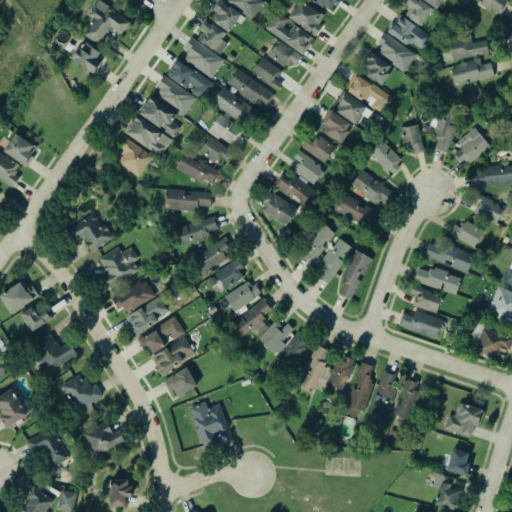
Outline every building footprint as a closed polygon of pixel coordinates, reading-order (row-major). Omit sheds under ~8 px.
[(264,2),(261,0),(221,0),(222,0),(252,20),(264,2)] [(299,0),(288,18),(313,35),(325,17),(300,0),(299,0)] [(338,0),(311,0),(333,11),(338,0)] [(412,0),(402,12),(419,26),(432,10),(419,0),(412,0)] [(423,0),(436,9),(442,0),(423,0)] [(81,34),(99,45),(110,27),(121,34),(130,21),(98,1),(84,22),(88,24),(81,34)] [(212,20),(228,32),(241,16),(225,3),(212,20)] [(264,27),(302,54),(309,44),(308,44),(312,37),(296,26),(292,31),(283,25),(288,18),(276,10),(264,27)] [(432,37),(423,49),(412,42),(410,43),(406,44),(393,35),(393,36),(386,31),(399,14),(432,37)] [(226,31),(205,20),(195,41),(222,54),(228,40),(223,38),(226,31)] [(384,32),(377,42),(382,45),(380,48),(381,49),(378,53),(404,72),(413,58),(415,58),(417,57),(417,55),(417,54),(416,53),(413,53),(384,32)] [(183,47),(192,35),(225,60),(211,79),(183,59),(188,51),(183,47)] [(471,36),(447,39),(449,60),(488,55),(486,40),(471,42),(471,36)] [(286,68),(267,54),(279,38),(303,56),(296,65),(291,62),(286,68)] [(71,60),(92,72),(102,54),(82,42),(71,60)] [(371,51),(394,68),(382,85),(375,81),(374,82),(361,72),(366,64),(363,62),(371,51)] [(278,89),(281,83),(277,80),(282,70),(260,57),(251,73),(278,89)] [(481,65),(480,58),(450,66),(455,86),(494,75),(490,62),(481,65)] [(167,76),(189,90),(188,91),(203,101),(214,83),(178,60),(167,76)] [(227,84),(253,102),(256,98),(267,106),(275,95),(238,69),(227,84)] [(393,98),(355,72),(344,88),(382,114),(393,98)] [(185,115),(196,96),(162,77),(157,87),(161,89),(155,99),(185,115)] [(260,112),(221,88),(212,104),(251,127),(260,112)] [(338,111),(341,107),(338,105),(344,97),(342,95),(345,91),(367,107),(354,123),(338,111)] [(152,96),(177,114),(172,121),(180,127),(173,137),(139,113),(152,96)] [(447,152),(461,111),(445,106),(441,119),(433,117),(430,125),(435,127),(434,132),(436,132),(435,137),(438,138),(434,148),(447,152)] [(333,111),(353,126),(341,143),(334,138),(333,140),(319,130),(333,111)] [(241,128),(218,115),(208,132),(232,145),(241,128)] [(172,138),(136,116),(125,134),(161,156),(172,138)] [(406,149),(413,147),(414,153),(424,151),(418,124),(399,128),(403,144),(405,145),(406,149)] [(456,153),(465,166),(490,148),(475,128),(456,141),(462,149),(456,153)] [(4,151),(16,133),(37,146),(30,155),(33,157),(26,167),(4,151)] [(217,163),(221,156),(227,159),(232,150),(209,136),(199,152),(217,163)] [(320,136),(335,147),(324,163),(301,147),(307,138),(312,142),(316,137),(318,138),(320,136)] [(116,162),(140,177),(153,155),(129,141),(116,162)] [(378,141),(397,157),(393,162),(398,169),(390,172),(387,168),(383,170),(369,151),(378,141)] [(293,158),(300,162),(294,171),(314,185),(325,168),(298,150),(293,158)] [(0,154),(15,165),(12,173),(16,178),(10,187),(0,179),(0,154)] [(176,171),(213,186),(219,169),(182,155),(176,171)] [(511,163),(484,167),(484,174),(472,175),(473,188),(511,183),(511,163)] [(362,169),(392,191),(381,207),(362,194),(361,190),(352,183),(362,169)] [(288,182),(281,176),(274,186),(305,208),(317,192),(293,175),(288,182)] [(166,188),(183,189),(183,195),(192,196),(191,192),(212,193),(212,206),(199,205),(197,209),(165,208),(166,188)] [(269,193),(263,201),(267,204),(264,208),(286,224),(295,212),(288,207),(287,202),(275,194),(273,196),(269,193)] [(374,208),(344,195),(336,212),(366,226),(374,208)] [(472,213),(496,223),(503,206),(480,196),(472,213)] [(90,214),(65,229),(74,243),(80,237),(87,245),(88,250),(111,239),(106,228),(99,232),(90,214)] [(215,214),(169,227),(175,249),(210,239),(208,232),(219,229),(215,214)] [(455,226),(450,235),(476,248),(485,230),(465,220),(460,229),(455,226)] [(317,221),(332,233),(327,240),(324,239),(320,245),(322,247),(309,264),(299,255),(300,246),(317,221)] [(225,236),(233,247),(224,253),(227,258),(204,273),(192,256),(225,236)] [(352,247),(338,238),(315,277),(329,285),(352,247)] [(430,243),(425,255),(467,273),(475,255),(447,243),(444,249),(430,243)] [(107,272),(98,258),(117,246),(121,252),(130,247),(138,259),(133,261),(138,269),(105,290),(97,278),(107,272)] [(372,259),(355,251),(335,292),(350,299),(362,274),(364,275),(372,259)] [(208,276),(211,283),(218,279),(223,289),(244,279),(240,270),(243,269),(240,261),(208,276)] [(416,268),(428,272),(430,267),(457,276),(454,295),(412,281),(416,268)] [(509,268),(511,269),(511,285),(503,281),(509,268)] [(155,295),(145,278),(128,287),(124,281),(110,289),(124,313),(155,295)] [(18,280),(0,293),(0,298),(10,314),(38,295),(30,285),(24,289),(18,280)] [(224,295),(249,280),(252,285),(255,283),(261,292),(254,296),(255,298),(234,311),(224,295)] [(498,285),(511,290),(511,325),(485,315),(498,285)] [(410,293),(416,295),(412,306),(436,313),(442,295),(412,286),(410,293)] [(125,317),(155,297),(163,310),(152,317),(155,322),(134,334),(125,317)] [(265,297),(273,308),(263,316),(267,320),(253,331),(251,329),(240,338),(229,324),(265,297)] [(29,306),(19,313),(31,330),(49,319),(43,310),(36,316),(29,306)] [(442,320),(414,310),(412,316),(403,313),(398,326),(436,338),(442,320)] [(139,335),(147,353),(185,337),(177,318),(139,335)] [(272,321),(279,327),(285,324),(291,330),(268,350),(256,338),(272,321)] [(482,328),(511,337),(511,341),(509,350),(503,348),(502,349),(506,350),(503,358),(503,359),(503,360),(475,351),(482,328)] [(50,333),(54,341),(56,340),(60,346),(68,341),(76,353),(42,375),(37,364),(41,361),(31,346),(50,333)] [(149,357),(184,335),(195,353),(182,361),(182,363),(161,376),(158,372),(157,373),(152,366),(154,365),(149,357)] [(332,370),(324,366),(330,352),(315,345),(297,387),(313,393),(315,387),(323,391),(332,370)] [(336,357),(328,386),(343,390),(345,379),(350,380),(354,362),(336,357)] [(0,375),(8,370),(0,360),(0,375)] [(352,386),(344,413),(360,418),(376,367),(360,362),(353,386),(352,386)] [(197,388),(188,368),(165,378),(175,398),(197,388)] [(398,376),(382,371),(370,411),(387,416),(398,376)] [(61,385),(78,374),(82,380),(86,378),(90,386),(95,383),(103,395),(77,411),(61,385)] [(402,398),(399,405),(396,404),(392,414),(411,421),(421,393),(415,391),(419,381),(406,377),(399,396),(402,398)] [(0,409),(0,395),(11,389),(28,414),(6,428),(0,418),(0,416),(3,414),(0,409)] [(207,408),(205,402),(188,408),(203,448),(216,443),(213,433),(228,428),(219,404),(207,408)] [(444,428),(449,415),(454,417),(459,403),(485,411),(479,428),(474,426),(470,437),(460,434),(461,434),(444,428)] [(82,433),(91,451),(97,448),(100,454),(125,440),(118,429),(112,432),(105,420),(82,433)] [(27,440),(35,461),(46,457),(50,466),(67,460),(56,430),(27,440)] [(452,449),(469,454),(467,462),(470,464),(466,476),(446,470),(452,449)] [(463,481),(436,473),(432,487),(439,489),(434,505),(455,511),(463,481)] [(103,483),(110,483),(109,480),(128,480),(128,486),(131,486),(132,497),(125,496),(125,506),(110,507),(110,496),(103,496),(103,483)] [(33,485),(54,501),(46,511),(47,511),(19,511),(29,499),(25,496),(33,485)] [(73,511),(77,493),(61,490),(57,509),(73,511)]
